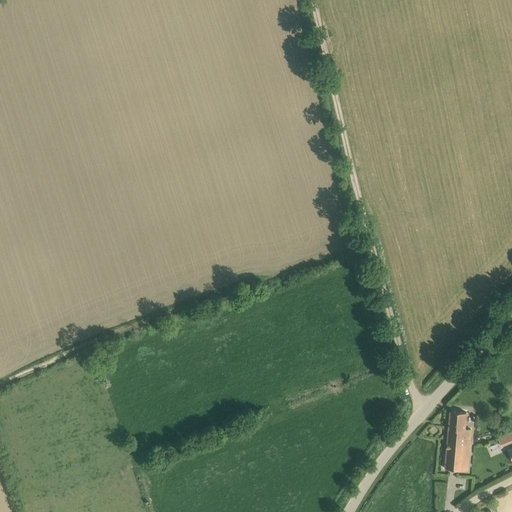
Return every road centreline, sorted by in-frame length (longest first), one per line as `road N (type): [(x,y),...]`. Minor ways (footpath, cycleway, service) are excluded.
road 1 (track): [(423,410),(372,252),(312,0)]
road 2 (track): [(246,285),(0,384)]
road 3 (unclassified): [(348,511),(387,450),(511,310)]
